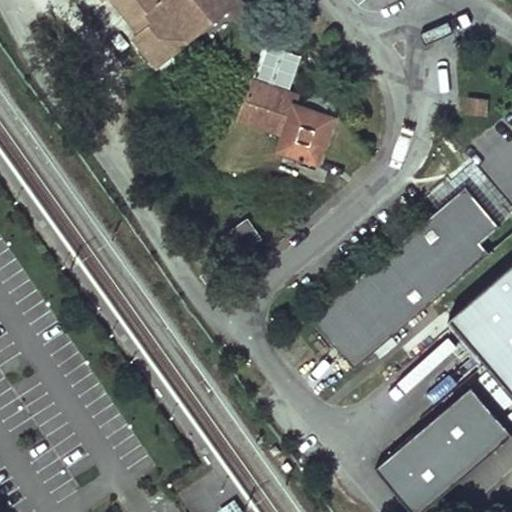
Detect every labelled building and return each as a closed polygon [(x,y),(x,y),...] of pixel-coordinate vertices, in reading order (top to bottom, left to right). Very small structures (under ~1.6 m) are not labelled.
[(227,5),(222,0),(116,0),(140,28),(133,34),(157,63),(227,5)] [(222,0),(227,5),(236,17),(248,7),(242,0),(222,0)] [(296,97),(252,81),(240,117),(284,132),(279,146),(318,159),(333,114),(295,101),(296,97)] [(488,98),(468,96),(466,110),(486,112),(488,98)] [(356,364),(453,282),(491,250),(482,240),(502,224),(480,197),(468,184),(314,315),(356,364)] [(204,274),(216,291),(234,278),(229,271),(248,257),(242,249),(260,235),(247,218),(230,232),(236,239),(217,253),(223,260),(204,274)] [(511,272),(456,320),(511,385),(511,272)] [(383,467),(421,511),(425,511),(511,438),(511,429),(476,387),(383,467)] [(218,511),(219,511),(245,511),(236,499),(231,502),(218,511)]
